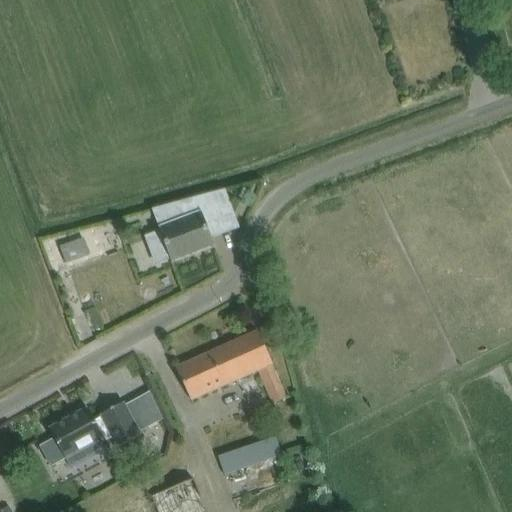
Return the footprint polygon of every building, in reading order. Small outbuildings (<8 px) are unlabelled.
[(224,190),(201,197),(208,213),(230,204),(224,190)] [(161,233),(147,239),(156,263),(170,258),(172,261),(213,246),(201,213),(160,229),(161,233)] [(81,231),(46,243),(55,267),(89,255),(81,231)] [(183,387),(192,402),(259,372),(272,404),(285,398),(271,365),(272,365),(258,332),(175,368),(183,387)] [(108,449),(104,442),(112,438),(117,448),(141,435),(123,403),(100,416),(101,417),(94,421),(87,408),(49,429),(65,459),(77,452),(83,463),(108,449)] [(276,439),(263,443),(219,458),(224,472),(281,456),(276,439)] [(170,488),(176,511),(223,511),(214,476),(170,488)]
